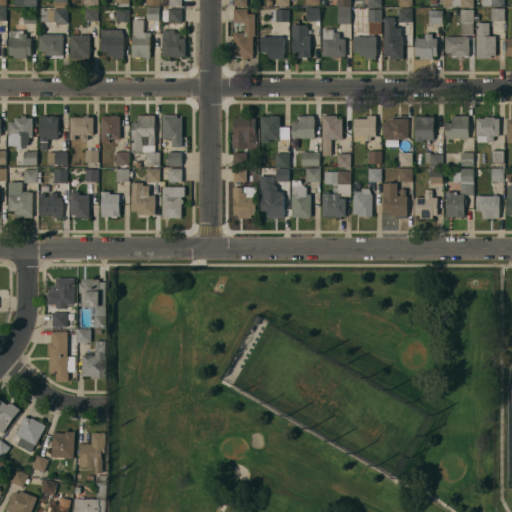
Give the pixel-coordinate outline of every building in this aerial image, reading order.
[(85,7),(99,7),(98,21),(85,20),(85,7)] [(159,7),(159,20),(147,20),(147,7),(159,7)] [(319,7),(319,21),(319,25),(315,25),(316,21),(306,21),(307,7),(319,7)] [(380,34),(368,33),(368,22),(367,22),(367,7),(381,7),(380,34)] [(233,8),(247,8),(247,14),(254,14),(254,35),(252,35),(252,58),(241,58),(241,57),(239,57),(239,56),(233,56),(233,33),(244,33),(244,22),(233,22),(233,8)] [(389,58),(389,56),(383,56),(383,17),(394,17),(394,25),(398,25),(398,8),(411,8),(411,58),(405,58),(405,48),(404,48),(404,46),(402,46),(402,58),(389,58)] [(491,8),(504,8),(504,21),(491,21),(491,8)] [(67,24),(54,24),(54,22),(41,22),(41,10),(47,10),(47,9),(67,9),(67,24)] [(116,9),(129,9),(129,22),(116,22),(116,9)] [(162,22),(162,10),(169,10),(169,9),(182,9),(182,22),(162,22)] [(275,9),(289,9),(288,22),(275,21),(275,9)] [(473,34),(461,34),(461,22),(460,22),(460,9),(473,9),(473,34)] [(36,11),(36,24),(24,23),(24,10),(36,11)] [(349,10),(350,23),(337,24),(337,10),(349,10)] [(429,10),(442,10),(442,24),(429,24),(429,10)] [(133,35),(134,35),(134,19),(144,20),(144,32),(151,32),(151,58),(143,57),(141,57),(141,58),(136,58),(136,57),(132,57),(132,54),(133,54),(133,35)] [(476,22),(489,22),(489,36),(496,36),(496,55),(491,55),(491,58),(476,58),(476,22)] [(9,31),(15,31),(15,24),(23,24),(23,33),(27,33),(27,38),(31,38),(31,55),(27,55),(27,59),(14,59),(14,56),(9,56),(9,31)] [(292,25),(307,25),(307,34),(310,34),(310,57),(307,57),(307,59),(301,59),(301,57),(292,57),(292,25)] [(322,38),(322,29),(333,28),(333,33),(339,32),(339,38),(344,38),(345,56),(340,56),(340,57),(330,57),(330,56),(322,56),(322,38)] [(122,30),(124,36),(124,59),(113,59),(113,55),(108,55),(108,52),(101,52),(101,30),(122,30)] [(163,30),(175,30),(175,33),(181,33),(181,39),(186,39),(186,57),(181,57),(181,58),(171,58),(171,57),(163,57),(163,30)] [(424,38),(424,33),(432,33),(432,38),(436,38),(436,55),(432,55),(432,59),(419,59),(419,56),(415,56),(415,38),(424,38)] [(39,34),(63,34),(63,56),(56,56),(56,57),(53,57),(53,56),(45,56),(45,52),(39,52),(39,34)] [(90,35),(90,58),(70,58),(70,35),(90,35)] [(279,36),(279,35),(281,35),(281,36),(283,36),(283,59),(266,59),(266,57),(265,57),(265,55),(266,55),(266,51),(261,51),(260,36),(279,36)] [(370,36),(370,35),(374,35),(374,36),(375,36),(375,59),(365,59),(365,56),(358,56),(358,51),(352,51),(352,36),(370,36)] [(469,36),(469,38),(470,38),(470,40),(469,40),(469,44),(470,44),(470,48),(469,48),(469,53),(470,53),(470,56),(469,56),(468,56),(468,57),(464,57),(464,56),(462,56),(462,59),(458,58),(458,56),(456,56),(456,57),(452,57),(452,56),(451,56),(451,52),(450,52),(448,52),(445,52),(445,46),(444,46),(444,41),(445,41),(445,36),(463,36),(463,35),(467,35),(467,36),(469,36)] [(9,122),(14,122),(14,117),(21,118),(21,115),(26,115),(26,117),(33,117),(33,137),(29,137),(29,141),(27,145),(22,145),(22,149),(17,149),(17,145),(9,145),(9,122)] [(41,115),(47,115),(47,116),(58,117),(58,131),(60,131),(60,133),(58,133),(58,139),(49,139),(49,141),(48,141),(48,148),(40,148),(41,115)] [(85,117),(85,115),(89,116),(88,117),(94,117),(94,135),(88,135),(88,140),(81,140),(81,135),(70,135),(71,117),(85,117)] [(111,116),(111,115),(117,115),(117,116),(120,116),(120,139),(110,139),(110,142),(101,142),(101,116),(111,116)] [(154,152),(159,152),(159,165),(146,164),(147,152),(131,152),(132,123),(138,123),(138,115),(155,115),(154,152)] [(182,147),(172,147),(172,139),(162,139),(163,115),(177,115),(177,118),(182,118),(182,147)] [(232,134),(234,134),(234,118),(238,118),(238,115),(251,115),(251,118),(255,118),(255,135),(257,135),(257,142),(247,142),(247,147),(233,148),(232,134)] [(261,116),(271,116),(271,115),(277,115),(277,116),(279,116),(279,139),(269,139),(269,142),(261,142),(261,116)] [(290,137),(292,137),(292,122),(298,122),(298,115),(306,115),(315,115),(315,138),(295,137),(294,166),(290,166),(290,153),(290,137)] [(323,115),(337,115),(337,118),(342,118),(342,139),(331,139),(331,156),(323,156),(323,115)] [(368,118),(368,115),(376,115),(376,136),(371,136),(372,140),(366,140),(366,143),(361,143),(361,141),(355,141),(354,118),(368,118)] [(445,138),(445,123),(451,123),(451,115),(468,116),(468,138),(466,138),(466,139),(463,139),(463,138),(445,138)] [(415,116),(421,116),(421,117),(433,117),(433,120),(432,120),(432,139),(429,139),(429,141),(426,141),(426,139),(422,139),(422,141),(415,141),(415,116)] [(485,118),(485,117),(494,117),(494,118),(499,118),(499,135),(494,135),(494,141),(491,141),(491,142),(488,142),(488,141),(486,141),(486,142),(477,142),(477,136),(476,136),(476,118),(485,118)] [(407,137),(405,137),(405,139),(400,139),(400,138),(383,138),(383,122),(389,122),(389,118),(407,118),(407,137)] [(289,126),(289,139),(280,138),(280,126),(289,126)] [(85,149),(98,149),(99,162),(85,162),(85,149)] [(369,150),(382,151),(382,164),(368,163),(369,150)] [(491,150),(504,150),(504,163),(491,163),(491,150)] [(20,165),(20,162),(24,162),(24,151),(37,151),(37,165),(20,165)] [(67,165),(47,164),(48,152),(55,152),(55,151),(67,152),(67,165)] [(320,151),(320,165),(302,165),(302,151),(320,151)] [(116,152),(129,152),(129,165),(116,165),(116,152)] [(169,165),(169,152),(181,152),(181,165),(169,165)] [(233,152),(247,152),(246,166),(233,166),(233,152)] [(290,166),(276,166),(276,152),(290,153),(290,166)] [(399,152),(412,152),(412,165),(399,165),(399,152)] [(425,152),(430,152),(430,154),(442,154),(442,166),(429,166),(429,163),(424,163),(425,152)] [(473,152),(473,166),(460,165),(461,152),(473,152)] [(337,153),(350,153),(350,166),(337,166),(337,153)] [(399,168),(412,167),(412,181),(399,181),(399,168)] [(147,168),(160,169),(159,182),(147,182),(147,168)] [(182,168),(182,181),(165,181),(165,186),(161,186),(161,168),(182,168)] [(247,168),(247,182),(233,182),(234,168),(247,168)] [(289,168),(288,181),(276,181),(276,168),(289,168)] [(307,168),(320,168),(320,182),(307,182),(307,168)] [(369,168),(382,168),(382,181),(369,181),(369,168)] [(463,194),(463,193),(460,193),(460,181),(454,181),(454,171),(461,171),(461,168),(473,168),(473,194),(463,194)] [(504,181),(491,181),(491,173),(487,173),(487,168),(492,168),(504,168),(504,171),(505,171),(505,181),(504,181)] [(24,169),(37,169),(37,183),(24,183),(24,169)] [(54,169),(66,169),(66,183),(54,183),(54,169)] [(85,169),(99,169),(99,181),(85,181),(85,169)] [(130,178),(129,178),(129,182),(116,181),(116,169),(130,169),(130,178)] [(323,216),(323,193),(333,193),(333,184),(325,184),(325,171),(338,171),(338,169),(351,169),(351,196),(340,196),(340,198),(346,198),(346,216),(341,216),(341,217),(337,217),(337,216),(323,216)] [(442,169),(442,183),(430,183),(430,169),(442,169)] [(262,196),(261,195),(261,176),(273,176),(273,183),(278,186),(278,190),(284,193),(284,217),(268,217),(268,211),(261,211),(262,196)] [(292,190),(293,190),(293,179),(301,179),(302,184),(305,186),(307,186),(307,193),(312,193),(311,216),(308,216),(308,218),(302,218),(302,217),(292,217),(292,190)] [(8,182),(22,182),(22,192),(25,192),(25,191),(28,191),(28,192),(32,192),(32,218),(14,217),(14,211),(8,211),(8,182)] [(132,183),(143,183),(143,185),(149,185),(149,195),(156,195),(155,215),(137,215),(137,211),(131,211),(132,183)] [(390,214),(390,211),(384,211),(384,183),(397,183),(397,196),(400,196),(400,193),(398,193),(398,190),(400,190),(400,189),(405,189),(406,195),(407,195),(407,217),(396,217),(396,214),(390,214)] [(163,186),(185,186),(185,196),(182,196),(182,199),(184,199),(184,203),(182,203),(182,218),(163,218),(163,186)] [(234,198),(234,187),(243,188),(243,187),(256,187),(256,215),(252,215),(252,218),(239,218),(239,215),(234,215),(234,198)] [(415,197),(425,197),(425,189),(432,189),(432,197),(437,197),(437,215),(433,215),(432,218),(420,218),(420,215),(415,215),(415,197)] [(354,191),(363,191),(363,194),(373,194),(373,217),(359,217),(359,214),(354,214),(354,191)] [(446,191),(457,191),(457,194),(463,194),(463,198),(466,198),(466,205),(464,205),(464,217),(446,217),(446,191)] [(70,192),(79,192),(79,195),(89,195),(89,218),(76,218),(76,215),(70,215),(70,192)] [(102,195),(101,195),(101,192),(109,192),(109,194),(119,194),(119,216),(117,216),(117,217),(111,217),(111,216),(109,216),(109,217),(102,217),(102,195)] [(61,218),(54,218),(54,215),(40,215),(40,198),(40,193),(45,193),(45,197),(50,197),(50,193),(56,193),(56,197),(61,197),(61,218)] [(499,218),(482,218),(482,210),(476,210),(476,196),(495,195),(495,194),(497,194),(497,195),(499,195),(499,218)] [(75,278),(74,304),(67,304),(67,308),(56,308),(56,305),(47,305),(47,293),(49,293),(49,289),(52,289),(52,286),(56,286),(56,278),(75,278)] [(82,293),(79,293),(79,283),(82,283),(82,279),(86,279),(86,278),(93,278),(93,279),(99,279),(99,282),(108,282),(108,315),(106,315),(106,328),(94,328),(94,307),(82,307),(82,293)] [(52,312),(66,312),(66,327),(52,327),(52,312)] [(91,328),(91,342),(78,342),(78,328),(91,328)] [(50,355),(48,355),(48,342),(51,342),(51,331),(68,331),(67,356),(77,356),(76,381),(68,381),(68,382),(56,382),(56,373),(50,373),(50,355)] [(95,354),(95,341),(104,341),(103,378),(91,378),(91,376),(82,375),(82,354),(95,354)] [(3,432),(0,429),(0,399),(7,404),(8,403),(10,404),(11,402),(19,409),(3,432)] [(32,451),(17,444),(21,438),(17,436),(18,435),(16,434),(25,416),(31,419),(31,417),(46,425),(32,451)] [(73,458),(51,456),(53,431),(66,432),(66,431),(75,431),(73,458)] [(80,443),(92,443),(92,432),(105,432),(105,452),(102,452),(102,472),(95,472),(95,466),(80,466),(80,443)] [(0,441),(1,440),(10,447),(3,457),(0,454),(0,441)] [(38,455),(49,459),(44,471),(33,468),(38,455)] [(17,468),(29,474),(27,478),(30,479),(28,483),(26,482),(23,487),(10,481),(17,468)] [(94,483),(94,482),(96,482),(96,475),(106,475),(106,483),(94,483)] [(46,478),(58,482),(54,495),(42,491),(46,478)] [(105,511),(73,511),(75,498),(97,499),(98,486),(94,483),(106,483),(105,511)] [(31,511),(13,511),(7,509),(11,499),(9,499),(10,494),(12,495),(14,491),(19,493),(20,490),(37,497),(31,511)] [(46,511),(49,502),(52,502),(52,501),(56,502),(55,503),(59,504),(62,492),(73,494),(72,507),(69,507),(67,511),(46,511)]
